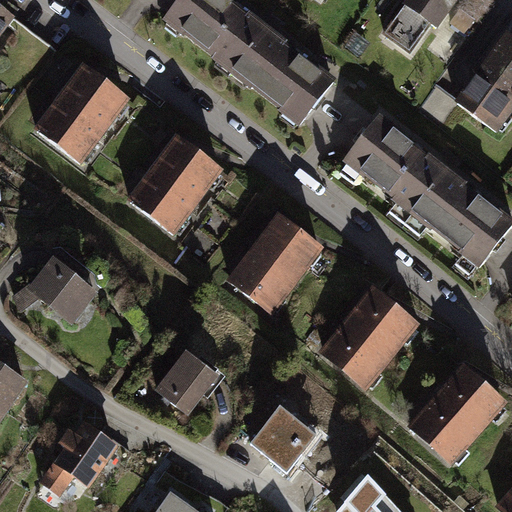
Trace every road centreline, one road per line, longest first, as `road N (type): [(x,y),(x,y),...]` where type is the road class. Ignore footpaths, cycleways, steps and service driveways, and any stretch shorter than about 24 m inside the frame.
road 1 (residential): [(511,354),(51,0)]
road 2 (residential): [(285,511),(210,461),(93,401),(0,331)]
